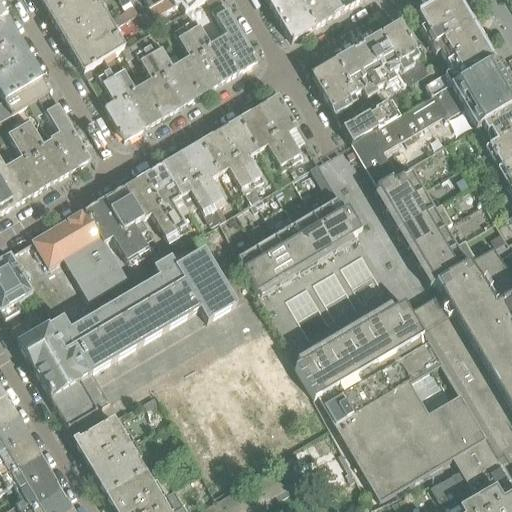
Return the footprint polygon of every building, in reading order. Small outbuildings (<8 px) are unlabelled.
[(86,0),(36,0),(49,22),(86,0)] [(108,26),(92,0),(86,0),(49,22),(83,78),(97,70),(102,66),(112,60),(124,53),(113,34),(137,19),(127,2),(126,0),(118,5),(124,16),(108,26)] [(196,10),(213,0),(170,0),(148,13),(137,19),(143,29),(154,22),(154,23),(179,8),(184,17),(196,10)] [(148,13),(170,0),(147,0),(143,3),(148,13)] [(256,68),(216,0),(213,0),(196,10),(207,28),(216,23),(226,40),(217,45),(237,79),(256,68)] [(314,34),(294,0),(262,0),(291,47),(314,34)] [(337,20),(324,0),(294,0),(314,34),(337,20)] [(359,7),(354,0),(324,0),(337,20),(359,7)] [(469,26),(456,5),(445,2),(418,19),(424,31),(420,33),(424,40),(442,29),(448,39),(469,26)] [(209,50),(195,26),(191,28),(184,17),(178,20),(218,90),(236,79),(237,79),(217,45),(209,50)] [(218,90),(178,20),(172,24),(178,34),(174,38),(189,62),(180,68),(200,101),(218,90)] [(0,66),(21,53),(4,24),(0,26),(0,66)] [(445,66),(480,46),(469,26),(448,39),(442,29),(424,40),(435,58),(439,55),(445,66)] [(428,78),(415,56),(400,29),(380,41),(399,73),(409,89),(428,78)] [(200,101),(180,68),(172,72),(157,47),(151,50),(145,40),(140,43),(180,112),(199,101),(199,102),(200,101)] [(399,73),(380,41),(362,52),(382,87),(385,91),(396,84),(392,78),(399,73)] [(180,112),(140,43),(138,44),(139,45),(121,56),(127,66),(136,61),(150,85),(142,90),(162,124),(180,112)] [(431,103),(492,65),(480,46),(445,66),(451,75),(451,76),(424,92),(431,103)] [(382,87),(362,52),(335,67),(354,99),(362,95),(366,102),(376,96),(374,92),(382,87)] [(39,83),(21,53),(0,66),(0,101),(2,106),(39,83)] [(162,124),(142,90),(134,95),(112,60),(102,66),(142,135),(161,124),(162,124)] [(462,112),(505,87),(492,65),(431,103),(439,117),(443,114),(448,123),(464,114),(462,112)] [(143,135),(142,135),(102,66),(97,70),(103,79),(98,82),(113,108),(103,113),(123,147),(143,135)] [(347,104),(354,100),(354,99),(335,67),(311,82),(342,135),(352,128),(366,120),(362,113),(353,118),(349,112),(351,111),(347,104)] [(0,126),(28,110),(48,98),(39,83),(2,106),(0,107),(0,126)] [(475,133),(511,111),(511,99),(505,87),(462,112),(464,114),(475,133)] [(87,163),(48,98),(28,110),(34,121),(43,115),(57,139),(49,144),(50,146),(69,178),(84,169),(85,169),(87,163)] [(302,165),(287,139),(295,134),(277,102),(257,113),(293,174),(298,181),(306,176),(300,166),(302,165)] [(450,125),(448,123),(443,114),(439,117),(431,103),(395,124),(386,108),(366,120),(352,128),(342,135),(363,170),(362,171),(365,174),(450,125)] [(488,152),(511,137),(511,111),(475,133),(476,134),(477,133),(488,152)] [(293,174),(257,113),(238,125),(257,156),(266,151),(281,176),(287,172),(289,177),(293,174)] [(69,178),(50,146),(42,151),(27,124),(18,129),(52,188),(69,178)] [(262,185),(249,161),(257,156),(238,125),(219,136),(252,192),(259,189),(263,186),(262,185)] [(52,188),(18,129),(5,137),(21,163),(13,168),(32,200),(51,189),(50,189),(52,188)] [(252,192),(219,136),(200,148),(218,179),(228,173),(235,185),(243,198),(250,210),(259,204),(252,192)] [(499,172),(511,164),(511,137),(488,152),(499,172)] [(224,209),(210,185),(210,184),(218,179),(200,148),(181,158),(221,225),(226,222),(220,212),(224,209)] [(221,225),(181,158),(162,170),(181,202),(189,197),(204,221),(209,232),(215,229),(221,225)] [(511,192),(511,191),(511,164),(499,172),(511,192)] [(32,200),(13,168),(5,173),(0,165),(0,189),(13,212),(31,201),(32,200)] [(172,208),(181,202),(162,170),(143,181),(178,241),(188,235),(181,223),(172,208)] [(316,170),(309,174),(319,191),(326,186),(316,170)] [(389,215),(422,196),(410,176),(393,187),(390,183),(375,192),(389,215)] [(178,241),(143,181),(123,193),(142,225),(150,220),(154,226),(168,248),(178,241)] [(326,186),(319,191),(325,201),(332,197),(326,186)] [(0,219),(13,212),(0,189),(0,219)] [(133,230),(142,225),(123,193),(105,204),(139,263),(149,257),(133,230)] [(400,233),(433,214),(422,196),(389,215),(400,233)] [(361,237),(346,213),(343,215),(332,197),(325,201),(329,208),(310,219),(331,254),(361,237)] [(139,263),(105,204),(84,216),(103,248),(104,248),(113,242),(129,269),(139,263)] [(411,252),(444,233),(433,214),(400,233),(411,252)] [(17,349),(18,353),(19,352),(46,397),(45,398),(49,404),(50,404),(67,433),(109,408),(92,379),(199,316),(206,328),(235,311),(203,256),(189,264),(184,255),(170,264),(170,263),(153,273),(158,282),(126,301),(119,290),(127,285),(104,248),(103,248),(84,216),(63,228),(64,229),(34,246),(32,247),(35,254),(30,257),(36,268),(41,264),(47,274),(60,267),(62,265),(86,304),(88,308),(109,296),(115,307),(68,334),(61,323),(54,327),(17,349)] [(331,254),(310,219),(292,230),(312,265),(331,254)] [(312,265),(292,230),(273,241),(294,276),(312,265)] [(422,271),(455,251),(444,233),(411,252),(422,271)] [(294,276),(273,241),(255,252),(275,287),(294,276)] [(464,271),(466,270),(455,251),(422,271),(433,289),(464,271)] [(275,287),(255,252),(236,264),(243,274),(242,275),(256,299),(275,287)] [(511,288),(492,254),(466,270),(464,271),(433,289),(439,300),(409,318),(403,308),(294,373),(313,405),(316,403),(378,508),(452,465),(484,446),(494,463),(503,457),(508,467),(511,464),(511,288)] [(30,301),(7,262),(0,266),(0,319),(4,326),(18,317),(15,311),(30,301)] [(157,410),(153,402),(142,409),(146,417),(157,410)] [(0,435),(15,426),(5,408),(0,410),(0,435)] [(113,425),(75,447),(89,471),(105,499),(144,478),(129,452),(127,449),(113,425)] [(0,459),(26,444),(15,426),(0,435),(0,459)] [(174,438),(168,429),(157,436),(163,445),(174,438)] [(0,484),(37,462),(26,444),(0,459),(0,484)] [(511,464),(508,467),(503,457),(494,463),(484,446),(452,465),(459,477),(462,482),(475,503),(494,492),(496,495),(509,487),(511,491),(511,464)] [(206,511),(267,511),(273,508),(275,511),(289,511),(303,504),(305,503),(299,494),(304,491),(299,483),(293,473),(300,470),(293,458),(276,469),(277,471),(206,511)] [(16,500),(48,480),(37,462),(0,484),(0,499),(12,492),(16,500)] [(511,511),(511,491),(509,487),(496,495),(494,492),(475,503),(462,482),(459,477),(451,481),(430,493),(439,511),(440,511),(511,511)] [(144,478),(105,499),(112,511),(165,511),(188,500),(183,490),(179,492),(177,489),(171,492),(165,483),(161,486),(161,485),(151,490),(144,478)] [(38,511),(59,500),(48,480),(16,500),(21,507),(11,511),(38,511)] [(66,511),(59,500),(38,511),(66,511)]
